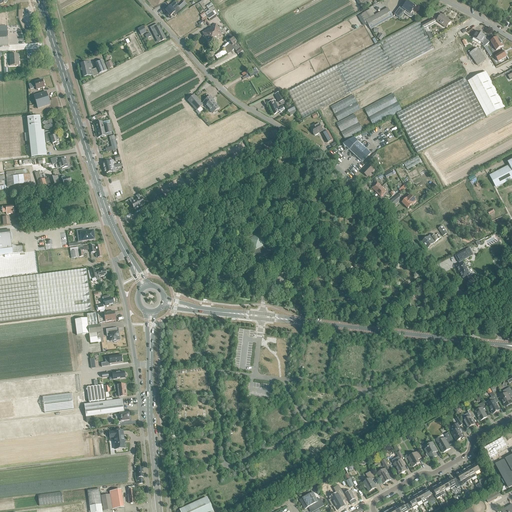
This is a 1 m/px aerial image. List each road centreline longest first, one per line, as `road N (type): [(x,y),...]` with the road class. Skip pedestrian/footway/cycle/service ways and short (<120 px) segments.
road 1 (unclassified): [(503,344),(399,227),(307,143),(224,91),(139,0)]
road 2 (tertiary): [(503,344),(163,300)]
road 3 (secondary): [(126,252),(39,0)]
road 4 (residential): [(375,511),(378,497),(467,454),(473,437),(511,416)]
road 5 (secondary): [(158,511),(149,364)]
road 6 (residential): [(126,252),(113,261),(136,365),(149,364)]
